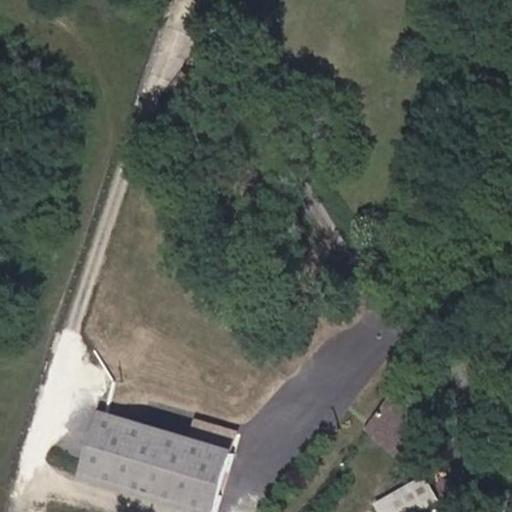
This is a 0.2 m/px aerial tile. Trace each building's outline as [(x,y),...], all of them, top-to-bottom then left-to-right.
[(411,446),(440,413),(409,386),(380,418),(411,446)] [(206,511),(218,511),(236,453),(107,415),(88,478),(206,511)] [(411,446),(380,418),(370,429),(402,457),(411,446)] [(412,511),(439,497),(428,479),(381,505),(384,511),(412,511)] [(420,511),(441,500),(439,497),(412,511),(420,511)]
